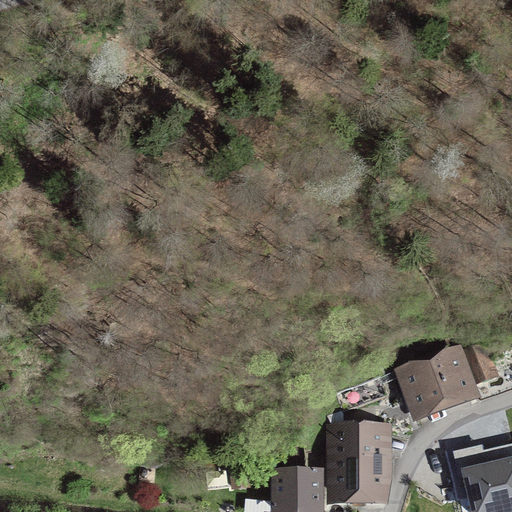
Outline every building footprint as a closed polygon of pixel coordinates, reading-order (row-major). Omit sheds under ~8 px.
[(493,375),(483,349),(464,356),(474,382),(493,375)] [(419,414),(471,396),(457,357),(407,375),(419,413),(419,414)] [(340,431),(339,498),(380,498),(380,431),(340,431)] [(268,465),(301,459),(299,444),(265,449),(268,465)] [(511,458),(463,470),(472,511),(499,511),(511,509),(511,458)] [(317,511),(318,477),(277,478),(277,511),(317,511)]
